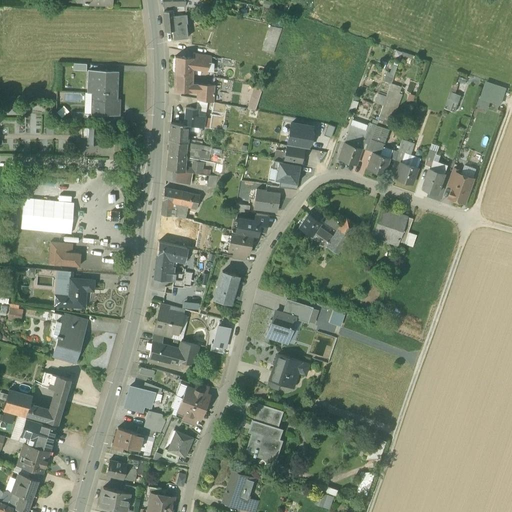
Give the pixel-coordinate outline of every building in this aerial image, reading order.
[(206,0),(184,0),(185,5),(187,5),(194,7),(194,8),(204,10),(206,0)] [(276,5),(266,2),(265,7),(278,10),(280,10),(281,7),(280,7),(280,6),(276,5)] [(194,7),(187,5),(185,13),(188,13),(187,16),(192,18),(194,8),(194,7)] [(185,14),(173,15),(172,10),(163,11),(165,31),(172,31),(173,40),(188,38),(185,14)] [(280,10),(278,10),(274,26),(281,28),(282,28),(286,12),(280,10)] [(274,26),(271,26),(263,49),(272,53),(281,28),(274,26)] [(192,58),(176,57),(174,73),(192,74),(192,69),(207,71),(207,63),(211,63),(211,56),(193,53),(192,58)] [(387,70),(384,80),(391,82),(397,66),(392,64),(390,71),(387,70)] [(118,72),(89,71),(88,93),(117,94),(118,72)] [(192,74),(174,73),(173,90),(198,92),(197,99),(212,102),(213,86),(192,85),(192,74)] [(507,88),(486,81),(480,97),(490,101),(501,104),(507,88)] [(262,86),(255,85),(247,107),(254,109),(262,86)] [(388,89),(376,125),(388,129),(401,94),(388,89)] [(450,92),(444,108),(454,112),(460,96),(450,92)] [(117,94),(88,93),(92,93),(91,115),(119,116),(119,106),(116,106),(117,94)] [(490,101),(480,97),(477,105),(488,109),(490,101)] [(198,110),(185,108),(184,124),(189,125),(196,125),(197,116),(198,110)] [(205,117),(197,116),(196,125),(196,126),(202,127),(204,128),(205,117)] [(365,129),(367,123),(352,118),(350,124),(365,129)] [(286,144),(303,147),(308,148),(309,142),(310,142),(312,133),(311,132),(312,127),(291,122),(286,144)] [(184,124),(171,123),(169,140),(186,143),(186,136),(187,136),(189,125),(184,124)] [(327,123),(323,135),(330,138),(335,126),(327,123)] [(366,131),(351,125),(345,142),(360,147),(366,131)] [(388,129),(376,125),(373,133),(367,149),(372,151),(379,154),(382,146),(383,144),(388,129)] [(196,126),(194,126),(193,136),(200,137),(202,127),(196,126)] [(99,128),(88,127),(88,129),(88,139),(88,145),(98,146),(99,128)] [(366,131),(360,147),(361,148),(366,150),(367,149),(373,133),(366,131)] [(408,142),(402,139),(398,148),(405,150),(408,142)] [(168,154),(185,157),(186,143),(169,140),(168,154)] [(360,147),(345,142),(338,158),(355,164),(361,148),(360,147)] [(414,144),(408,142),(405,150),(404,154),(410,155),(414,144)] [(212,147),(186,143),(185,157),(209,161),(212,147)] [(303,147),(286,144),(285,149),(283,150),(282,154),(284,156),(283,161),(300,164),(303,147)] [(392,149),(382,146),(379,154),(389,157),(392,149)] [(405,150),(398,148),(397,151),(394,160),(400,162),(400,161),(401,162),(404,154),(405,150)] [(278,160),(283,161),(284,156),(282,154),(283,150),(276,149),(273,159),(278,160)] [(430,150),(424,165),(431,167),(434,161),(437,152),(430,150)] [(379,154),(372,151),(366,168),(383,174),(389,157),(379,154)] [(185,157),(168,154),(166,169),(178,171),(184,172),(184,167),(185,157)] [(410,155),(404,154),(401,162),(417,167),(420,159),(410,155)] [(296,183),(300,164),(283,161),(278,160),(276,168),(274,179),(279,180),(294,183),(296,183)] [(447,166),(434,161),(431,167),(431,169),(445,174),(447,166)] [(203,163),(193,162),(192,168),(184,167),(184,172),(192,173),(201,174),(203,163)] [(401,162),(400,162),(394,178),(411,184),(417,167),(401,162)] [(453,168),(447,185),(453,186),(457,173),(458,173),(459,170),(453,168)] [(178,171),(166,169),(165,181),(176,182),(178,171)] [(431,169),(429,169),(423,188),(438,193),(445,174),(431,169)] [(184,172),(178,171),(176,182),(190,185),(192,173),(184,172)] [(458,173),(457,173),(453,186),(449,198),(464,203),(473,178),(458,173)] [(217,176),(209,175),(207,186),(215,188),(217,176)] [(279,180),(278,186),(293,189),(294,183),(279,180)] [(183,192),(164,189),(163,201),(172,203),(181,205),(183,192)] [(279,193),(265,191),(266,190),(256,189),(253,207),(276,210),(279,193)] [(189,193),(183,192),(181,205),(187,206),(196,208),(199,196),(189,194),(189,193)] [(172,203),(163,201),(161,215),(170,217),(172,203)] [(181,205),(172,203),(170,217),(185,218),(187,206),(181,205)] [(249,205),(236,203),(235,210),(248,212),(249,205)] [(407,217),(380,207),(369,239),(370,240),(372,234),(396,243),(396,244),(397,244),(402,230),(407,217)] [(267,215),(255,213),(254,220),(265,223),(265,222),(267,215)] [(320,222),(308,213),(298,226),(311,235),(317,227),(320,222)] [(341,224),(326,213),(321,219),(337,230),(341,224)] [(185,218),(170,217),(161,215),(160,227),(168,228),(183,230),(185,218)] [(254,220),(237,217),(234,231),(251,234),(251,233),(256,234),(257,228),(264,229),(265,223),(254,220)] [(341,224),(337,230),(332,237),(326,245),(336,252),(356,225),(345,217),(341,224)] [(412,219),(407,217),(402,230),(407,232),(412,219)] [(168,228),(160,227),(158,242),(167,244),(168,235),(168,228)] [(317,227),(311,235),(317,239),(322,231),(317,227)] [(234,231),(232,230),(228,248),(233,249),(246,252),(247,252),(251,234),(234,231)] [(332,237),(323,231),(323,230),(322,231),(317,239),(326,245),(332,237)] [(72,245),(51,243),(48,264),(79,268),(80,254),(71,253),(72,245)] [(187,249),(159,243),(157,257),(172,260),(184,262),(187,249)] [(246,252),(233,249),(232,257),(244,259),(246,252)] [(172,260),(157,257),(155,278),(170,280),(172,267),(171,267),(172,260)] [(237,275),(221,270),(213,298),(221,300),(221,298),(230,300),(233,289),(234,289),(236,283),(235,282),(237,275)] [(182,274),(174,273),(172,285),(190,287),(191,273),(182,272),(182,274)] [(68,280),(57,279),(55,296),(68,297),(70,279),(68,279),(68,280)] [(94,281),(70,279),(68,297),(68,307),(75,308),(76,303),(85,304),(86,291),(93,292),(94,281)] [(68,297),(55,296),(55,306),(68,307),(68,297)] [(313,307),(286,298),(281,313),(294,317),(294,318),(307,323),(313,307)] [(183,301),(182,307),(199,310),(200,303),(183,301)] [(181,315),(168,312),(170,307),(161,304),(159,311),(160,311),(156,328),(155,328),(170,332),(171,329),(177,331),(181,315)] [(22,311),(11,308),(8,319),(19,322),(22,311)] [(333,309),(329,322),(341,325),(344,313),(333,309)] [(281,313),(275,311),(267,335),(286,341),(294,318),(294,317),(281,313)] [(84,321),(67,317),(65,324),(82,329),(84,321)] [(60,323),(56,322),(52,336),(56,336),(57,335),(61,336),(65,324),(60,323)] [(82,329),(65,324),(61,336),(57,335),(56,336),(58,337),(53,356),(75,362),(78,351),(76,351),(82,329)] [(224,347),(229,328),(218,325),(213,343),(212,342),(210,349),(211,350),(222,353),(224,347)] [(170,332),(155,328),(153,335),(163,338),(169,339),(170,332)] [(163,338),(153,335),(152,342),(149,358),(158,361),(161,347),(161,346),(163,338)] [(198,346),(181,342),(179,351),(182,352),(179,362),(193,365),(198,346)] [(179,351),(161,347),(158,361),(174,365),(178,366),(179,362),(182,352),(179,351)] [(309,363),(279,353),(274,370),(272,369),(268,379),(280,382),(288,385),(292,370),(297,372),(305,374),(309,363)] [(154,372),(141,368),(139,375),(152,378),(154,372)] [(292,370),(288,385),(292,387),(297,372),(292,370)] [(58,376),(44,373),(42,383),(35,381),(34,384),(55,390),(58,376)] [(70,379),(58,376),(55,390),(54,390),(66,393),(70,379)] [(280,382),(268,379),(266,386),(278,390),(280,382)] [(208,386),(196,382),(194,389),(205,394),(205,393),(208,386)] [(145,384),(143,391),(155,394),(160,395),(161,390),(145,384)] [(205,394),(194,389),(186,386),(181,398),(204,407),(209,394),(205,393),(205,394)] [(143,391),(131,388),(125,408),(143,413),(144,407),(151,408),(155,394),(143,391)] [(32,396),(9,390),(2,411),(25,417),(26,415),(25,415),(29,405),(32,396)] [(66,393),(54,390),(48,410),(45,421),(57,424),(66,393)] [(204,407),(181,398),(176,410),(184,413),(196,417),(195,418),(199,419),(204,407)] [(282,410),(259,402),(258,403),(261,404),(256,420),(252,418),(251,420),(255,421),(246,446),(254,449),(252,454),(255,455),(257,447),(276,454),(281,439),(278,438),(281,429),(276,427),(282,410)] [(29,405),(25,415),(26,415),(45,421),(48,410),(29,405)] [(4,413),(2,421),(12,424),(14,415),(4,413)] [(148,413),(144,429),(156,432),(160,433),(165,423),(162,417),(148,413)] [(196,417),(184,413),(181,420),(193,425),(195,418),(196,417)] [(42,423),(25,418),(20,435),(26,437),(25,443),(49,450),(56,428),(41,424),(42,423)] [(144,429),(138,427),(136,434),(142,435),(142,436),(154,439),(156,432),(144,429)] [(136,434),(118,429),(113,444),(124,447),(138,451),(142,436),(142,435),(136,434)] [(192,438),(175,431),(167,449),(165,448),(164,449),(179,455),(184,457),(192,438)] [(371,436),(367,457),(381,459),(385,439),(371,436)] [(124,447),(113,444),(112,443),(110,451),(122,453),(124,447)] [(179,455),(164,449),(161,456),(175,462),(176,462),(179,455)] [(46,456),(26,450),(20,466),(41,473),(43,465),(45,466),(46,460),(45,460),(46,456)] [(161,456),(156,452),(153,459),(175,463),(175,462),(161,456)] [(139,461),(128,459),(126,465),(127,465),(123,479),(134,482),(139,461)] [(126,465),(109,461),(106,475),(123,480),(123,479),(127,465),(126,465)] [(254,476),(235,469),(224,499),(241,505),(244,506),(254,476)] [(179,472),(176,483),(183,485),(186,474),(179,472)] [(26,511),(38,480),(18,473),(11,492),(19,495),(16,509),(23,511),(26,511)] [(336,494),(337,488),(326,485),(324,491),(336,494)] [(138,489),(124,486),(123,492),(129,493),(137,495),(138,489)] [(165,489),(147,486),(146,493),(150,494),(150,493),(153,493),(164,495),(165,489)] [(123,492),(103,487),(99,505),(120,510),(125,511),(126,510),(129,493),(123,492)] [(11,492),(9,491),(5,490),(3,491),(2,492),(0,490),(0,502),(13,508),(16,509),(19,495),(11,492)] [(322,491),(317,504),(329,508),(334,495),(322,491)] [(153,493),(150,493),(150,494),(147,510),(152,511),(169,511),(173,497),(164,495),(153,493)] [(0,502),(0,511),(11,511),(13,508),(0,502)]
